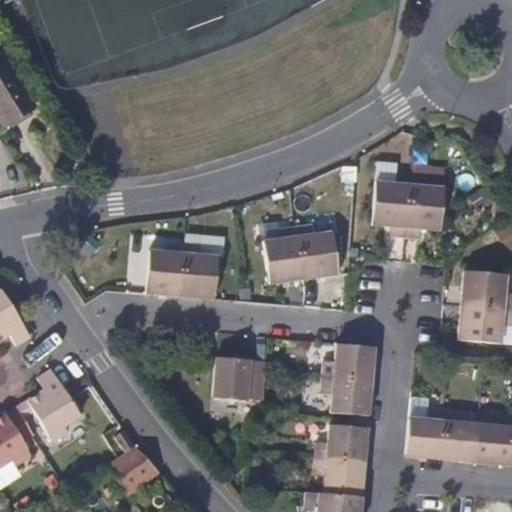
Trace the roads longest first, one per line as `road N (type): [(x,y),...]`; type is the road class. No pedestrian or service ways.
road 1 (residential): [(76,331),(102,316),(150,308),(400,323),(389,481)]
road 2 (residential): [(377,116),(300,156),(228,179),(12,220)]
road 3 (residential): [(76,331),(218,511)]
road 4 (residential): [(12,220),(76,331)]
road 5 (residential): [(511,492),(389,481)]
